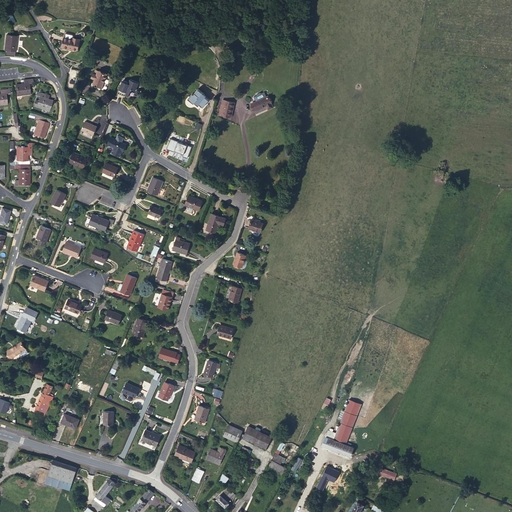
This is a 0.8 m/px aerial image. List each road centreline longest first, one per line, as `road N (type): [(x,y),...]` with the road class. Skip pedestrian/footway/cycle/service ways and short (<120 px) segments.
road 1 (residential): [(153,481),(187,397),(192,360),(180,321),(196,273),(232,240),(241,206),(148,152)]
road 2 (unclassified): [(29,209),(63,100),(41,69),(0,61)]
road 3 (secondary): [(153,481),(0,433)]
